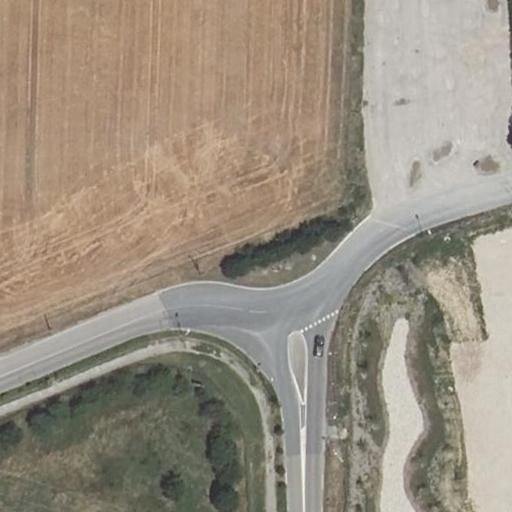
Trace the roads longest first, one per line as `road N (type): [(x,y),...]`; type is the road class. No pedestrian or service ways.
road 1 (unclassified): [(0,376),(162,310),(288,309)]
road 2 (unclassified): [(288,309),(387,228),(511,190)]
road 3 (unclassified): [(288,309),(299,336),(300,511)]
